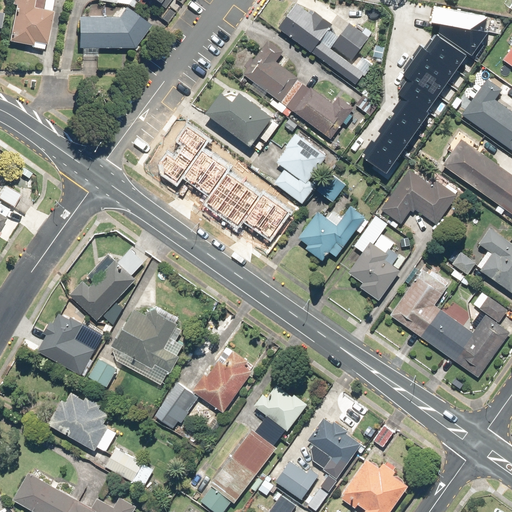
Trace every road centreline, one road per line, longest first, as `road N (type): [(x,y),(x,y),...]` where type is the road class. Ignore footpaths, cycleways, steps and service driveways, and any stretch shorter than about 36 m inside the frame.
road 1 (tertiary): [(476,444),(95,170)]
road 2 (residential): [(221,0),(95,170)]
road 3 (residential): [(95,170),(0,325)]
